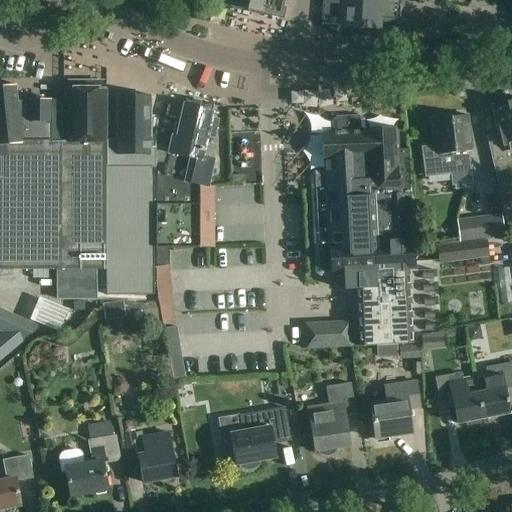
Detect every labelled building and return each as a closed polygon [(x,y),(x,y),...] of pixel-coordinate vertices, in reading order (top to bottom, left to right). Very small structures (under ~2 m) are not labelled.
[(232,0),(231,5),(281,17),(284,0),(232,0)] [(323,0),(322,26),(343,27),(379,29),(379,19),(400,20),(400,0),(323,0)] [(0,269),(57,270),(57,301),(98,301),(97,270),(107,270),(107,295),(153,296),(154,175),(154,168),(154,167),(123,166),(116,166),(107,166),(107,142),(107,141),(66,142),(51,142),(51,100),(28,100),(28,101),(18,101),(16,85),(0,86),(0,269)] [(66,88),(66,141),(66,142),(107,141),(107,88),(66,88)] [(117,97),(116,155),(123,155),(123,166),(154,167),(154,162),(154,144),(154,142),(150,142),(150,97),(128,97),(121,97),(117,97)] [(511,102),(492,107),(499,136),(487,139),(509,230),(511,229),(511,102)] [(154,144),(154,162),(168,164),(166,172),(159,172),(159,265),(168,265),(168,248),(168,247),(192,247),(211,247),(211,188),(207,187),(213,160),(201,157),(212,111),(203,109),(185,105),(177,138),(172,137),(170,147),(154,144)] [(464,117),(461,114),(438,117),(437,121),(433,121),(436,148),(421,150),(424,176),(472,171),(470,152),(472,152),(467,117),(464,117)] [(364,132),(364,121),(359,116),(335,117),(331,122),(331,134),(322,134),(323,160),(325,160),(325,170),(314,170),(310,175),(312,217),(315,273),(320,277),(356,275),(360,347),(399,345),(414,344),(410,273),(416,272),(411,194),(405,194),(403,149),(394,150),(394,129),(366,131),(366,132),(364,132)] [(215,191),(215,210),(259,209),(259,190),(215,191)] [(484,239),(506,236),(503,215),(458,220),(460,242),(484,239)] [(460,242),(438,245),(440,262),(486,256),(484,239),(460,242)] [(170,266),(155,268),(155,271),(158,300),(163,327),(176,325),(170,266)] [(61,332),(69,310),(40,300),(33,319),(32,322),(38,324),(61,332)] [(121,303),(103,305),(105,321),(127,318),(126,314),(134,313),(136,328),(147,327),(147,329),(161,327),(157,307),(121,303)] [(0,310),(0,329),(21,340),(36,327),(0,310)] [(304,350),(355,348),(354,322),(303,325),(304,350)] [(185,379),(176,329),(163,331),(172,381),(185,379)] [(422,335),(422,348),(443,348),(443,332),(422,335)] [(158,348),(156,336),(145,338),(147,349),(158,348)] [(414,344),(399,345),(400,360),(422,359),(421,344),(414,344)] [(478,392),(483,418),(510,413),(505,388),(511,386),(511,362),(486,368),(487,374),(475,377),(475,380),(478,392)] [(475,380),(475,377),(474,376),(462,379),(461,373),(435,377),(439,400),(452,398),(457,423),(466,421),(467,425),(481,422),(480,419),(483,418),(478,392),(475,380)] [(116,379),(112,384),(113,391),(118,394),(124,393),(128,388),(127,382),(122,378),(116,379)] [(374,439),(411,434),(408,410),(419,409),(415,381),(384,386),(386,402),(370,404),(374,439)] [(333,454),(335,451),(335,448),(348,446),(344,421),(355,419),(349,383),(324,386),(327,404),(306,407),(313,452),(317,451),(317,453),(321,455),(325,456),(329,455),(333,454)] [(181,409),(194,405),(189,391),(176,395),(181,409)] [(245,430),(228,433),(234,465),(237,464),(238,467),(242,469),(247,470),(251,469),(255,467),(258,464),(258,461),(274,458),(271,442),(289,439),(283,407),(242,414),(245,430)] [(111,436),(109,423),(88,426),(90,440),(87,440),(91,463),(83,464),(82,455),(80,452),(78,450),(74,450),(63,452),(60,453),(59,456),(59,460),(61,472),(65,471),(69,496),(107,489),(102,464),(120,460),(115,435),(111,436)] [(141,437),(140,432),(123,435),(128,461),(137,459),(142,482),(159,479),(160,483),(163,485),(172,483),(174,480),(173,477),(176,476),(171,450),(168,432),(141,437)] [(0,508),(20,505),(15,479),(30,476),(27,456),(2,460),(6,481),(0,481),(0,508)]
